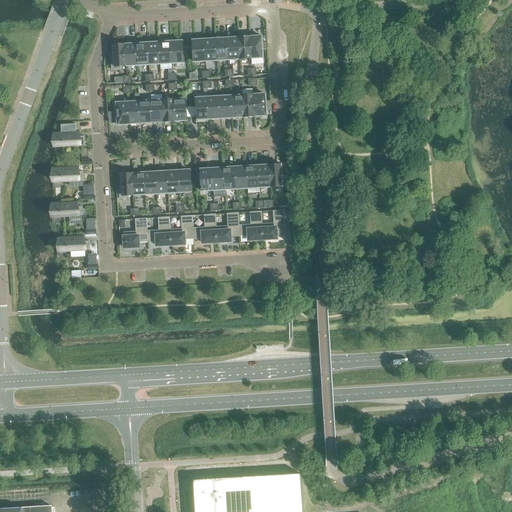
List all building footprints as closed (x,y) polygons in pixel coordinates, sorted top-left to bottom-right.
[(261,37),(250,38),(251,59),(263,58),(261,37)] [(238,38),(227,39),(228,60),(239,60),(238,38)] [(250,38),(238,38),(239,60),(251,59),(250,38)] [(227,39),(215,40),(217,61),(228,60),(227,39)] [(205,62),(204,40),(192,41),(194,62),(205,62)] [(215,40),(204,40),(205,62),(217,61),(215,40)] [(170,42),(158,43),(160,64),(171,64),(170,42)] [(182,42),(170,42),(171,64),(183,63),(182,42)] [(158,43),(147,44),(148,65),(160,64),(158,43)] [(136,44),(124,45),(126,67),(137,66),(136,44)] [(147,44),(136,44),(137,66),(148,65),(147,44)] [(126,67),(124,45),(113,46),(113,58),(111,58),(111,70),(120,70),(120,67),(126,67)] [(253,95),(242,96),(243,117),(254,117),(253,95)] [(265,95),(253,95),(254,117),(266,116),(265,95)] [(242,96),(230,97),(231,118),(243,117),(242,96)] [(219,97),(207,98),(209,120),(220,119),(219,97)] [(230,97),(219,97),(220,119),(231,118),(230,97)] [(209,120),(207,98),(196,99),(197,120),(209,120)] [(185,99),(173,100),(175,122),(186,121),(185,99)] [(173,100),(162,101),(163,122),(175,122),(173,100)] [(129,124),(128,103),(122,103),(122,101),(113,101),(114,113),(117,113),(118,125),(129,124)] [(162,101),(151,102),(152,123),(163,122),(162,101)] [(139,102),(128,103),(129,124),(141,124),(139,102)] [(151,102),(139,102),(141,124),(152,123),(151,102)] [(61,133),(54,134),(55,147),(85,145),(84,137),(79,137),(78,132),(76,132),(75,124),(60,125),(61,133)] [(280,165),(269,166),(270,187),(282,187),(280,165)] [(269,166),(257,167),(259,188),(270,187),(269,166)] [(53,169),(53,182),(83,181),(83,172),(77,172),(77,167),(53,169)] [(246,167),(235,168),(236,189),(247,189),(246,167)] [(257,167),(246,167),(247,189),(259,188),(257,167)] [(235,168),(223,169),(225,190),(236,189),(235,168)] [(213,191),(212,169),(200,170),(201,191),(213,191)] [(223,169),(212,169),(213,191),(225,190),(223,169)] [(178,171),(166,172),(168,194),(179,193),(178,171)] [(189,171),(178,171),(179,193),(191,192),(189,171)] [(166,172),(155,173),(156,194),(168,194),(166,172)] [(155,173),(144,174),(145,195),(156,194),(155,173)] [(133,196),(132,174),(120,175),(121,187),(118,187),(119,199),(128,199),(128,196),(133,196)] [(144,174),(132,174),(133,196),(145,195),(144,174)] [(52,204),(53,218),(83,216),(82,207),(76,207),(76,202),(52,204)] [(273,224),(262,224),(261,224),(262,240),(276,239),(276,235),(286,234),(284,210),(273,211),(273,224)] [(250,225),(239,226),(238,226),(239,237),(248,236),(248,241),(262,240),(261,224),(262,224),(261,212),(250,213),(250,225)] [(227,226),(216,227),(215,227),(216,243),(230,242),(230,237),(239,237),(238,226),(239,226),(238,213),(227,214),(227,226)] [(205,228),(193,228),(192,228),(193,240),(202,239),(202,243),(216,243),(215,227),(216,227),(215,215),(204,215),(205,228)] [(182,229),(170,230),(169,230),(170,245),(184,245),(184,240),(193,240),(192,228),(193,228),(192,216),(181,217),(182,229)] [(158,231),(147,231),(147,242),(156,242),(156,246),(170,245),(169,230),(170,230),(169,217),(158,218),(158,231)] [(147,231),(146,219),(135,220),(136,232),(123,233),(124,248),(139,247),(138,243),(147,242),(147,231)] [(59,238),(59,252),(89,250),(89,242),(83,242),(83,237),(59,238)] [(81,271),(71,271),(71,279),(72,279),(81,278),(81,271)] [(302,511),(301,475),(193,481),(195,511),(302,511)]
